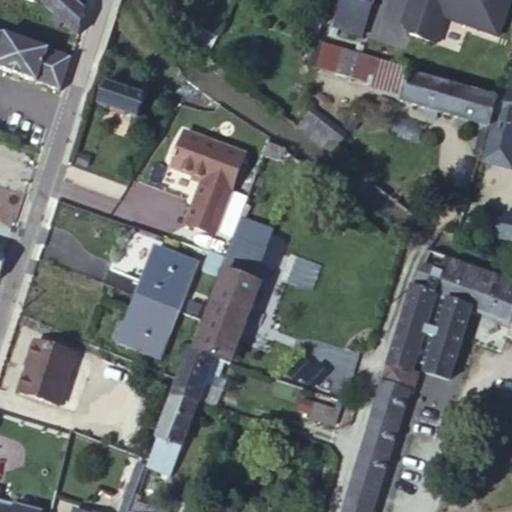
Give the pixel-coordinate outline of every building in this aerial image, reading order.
[(79,37),(87,14),(71,0),(46,0),(43,4),(57,15),(51,21),(60,29),(66,23),(79,37)] [(412,0),(405,20),(411,33),(437,43),(446,17),(499,36),(511,0),(412,0)] [(316,41),(325,14),(314,10),(306,39),(316,41)] [(0,68),(60,91),(72,57),(0,31),(0,68)] [(376,59),(316,41),(308,65),(369,83),(376,59)] [(376,59),(369,83),(369,88),(400,97),(409,68),(376,59)] [(466,146),(481,151),(486,131),(494,100),(411,76),(414,69),(409,68),(400,97),(400,100),(472,121),(466,146)] [(125,89),(107,83),(99,104),(138,118),(146,99),(149,100),(153,89),(128,81),(125,89)] [(511,91),(498,90),(494,100),(486,131),(488,131),(498,134),(503,117),(511,117),(511,91)] [(341,133),(315,112),(308,120),(302,116),(294,125),(326,151),(341,133)] [(511,137),(511,117),(503,117),(498,134),(511,137)] [(174,161),(176,168),(204,178),(187,223),(211,233),(217,228),(245,154),(185,131),(174,161)] [(511,137),(498,134),(488,131),(480,161),(510,169),(511,158),(511,137)] [(494,241),(511,242),(511,217),(497,215),(494,241)] [(234,233),(225,258),(222,266),(226,268),(195,349),(213,356),(213,357),(223,362),(230,364),(261,282),(255,279),(268,246),(234,233)] [(157,247),(139,293),(178,309),(196,261),(157,247)] [(511,277),(430,248),(423,266),(458,277),(462,269),(491,282),(480,314),(511,326),(511,277)] [(458,277),(423,266),(419,274),(415,281),(412,288),(408,297),(388,364),(412,372),(416,361),(427,364),(425,371),(447,377),(470,310),(480,314),(491,282),(462,269),(458,277)] [(178,309),(139,293),(121,344),(160,358),(178,309)] [(76,352),(36,339),(19,391),(59,405),(76,352)] [(195,349),(191,347),(178,379),(172,395),(196,404),(198,401),(209,370),(213,356),(195,349)] [(219,374),(223,362),(213,357),(213,356),(209,370),(219,374)] [(388,364),(373,415),(361,458),(345,511),(373,511),(409,391),(411,392),(416,373),(412,372),(388,364)] [(196,404),(172,395),(156,437),(159,439),(148,467),(171,476),(180,454),(196,404)] [(127,511),(145,464),(137,461),(118,511),(127,511)] [(0,511),(44,511),(0,499),(0,511)] [(163,511),(135,501),(131,511),(163,511)]
